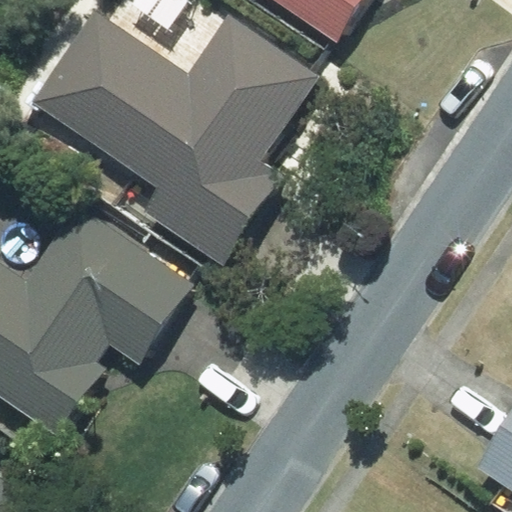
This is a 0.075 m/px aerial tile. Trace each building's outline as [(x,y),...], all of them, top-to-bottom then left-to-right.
[(0,0),(0,57),(22,25),(0,10),(0,0)] [(284,0),(352,46),(383,0),(284,0)] [(336,80),(237,20),(200,80),(110,25),(59,108),(178,181),(155,218),(239,270),(262,233),(296,178),(281,169),(336,80)] [(195,270),(93,206),(44,285),(0,257),(0,387),(87,442),(139,359),(162,373),(217,284),(195,270)] [(42,511),(48,504),(0,470),(0,511),(42,511)]
